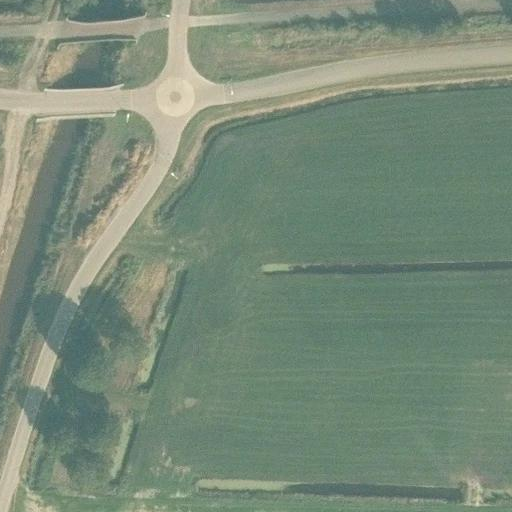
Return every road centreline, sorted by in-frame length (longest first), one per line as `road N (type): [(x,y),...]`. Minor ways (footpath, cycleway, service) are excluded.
road 1 (unclassified): [(0,502),(61,318),(160,168),(182,96)]
road 2 (unclassified): [(182,96),(511,55)]
road 3 (track): [(45,29),(22,98),(0,220)]
road 4 (unclassified): [(0,98),(182,96)]
